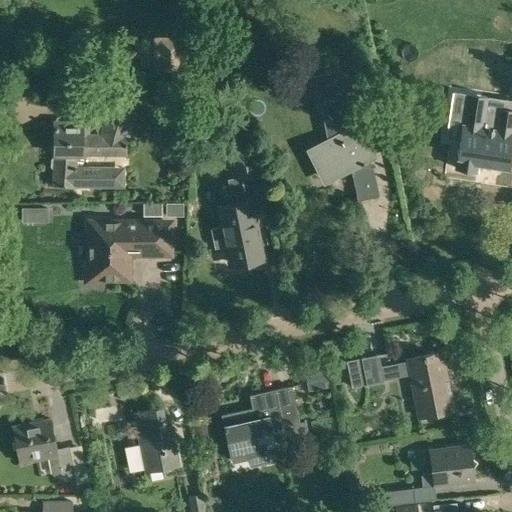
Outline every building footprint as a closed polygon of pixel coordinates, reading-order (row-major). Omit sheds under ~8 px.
[(182,37),(153,37),(154,55),(154,75),(182,75),(182,74),(182,37)] [(361,66),(341,70),(315,75),(329,139),(314,146),(323,164),(334,163),(348,156),(355,171),(353,172),(357,199),(377,195),(372,167),(370,168),(366,161),(373,157),(357,124),(353,126),(345,89),(364,85),(367,97),(378,94),(373,68),(362,70),(361,66)] [(53,186),(75,187),(125,187),(124,165),(76,165),(76,154),(127,154),(127,137),(135,111),(109,104),(100,133),(88,133),(89,123),(69,122),(69,120),(52,119),(51,156),(54,156),(53,186)] [(451,138),(460,139),(456,167),(475,170),(476,162),(508,166),(511,140),(511,110),(497,108),(494,130),(475,127),(476,120),(459,118),(451,127),(451,138)] [(220,209),(223,225),(210,227),(214,247),(227,244),(231,263),(261,257),(250,203),(245,177),(259,174),(253,143),(225,149),(231,177),(227,178),(233,206),(220,209)] [(143,202),(143,215),(162,215),(162,202),(143,202)] [(166,202),(166,215),(183,215),(183,202),(166,202)] [(22,221),(32,221),(32,206),(22,206),(22,221)] [(169,252),(169,222),(90,222),(90,262),(85,268),(85,276),(91,282),(99,282),(105,277),(127,277),(127,258),(124,258),(124,254),(130,248),(134,248),(134,252),(169,252)] [(454,409),(442,351),(406,358),(418,417),(454,409)] [(378,354),(346,360),(352,387),(367,384),(367,385),(384,382),(378,354)] [(304,373),(308,390),(330,386),(326,368),(304,373)] [(249,394),(252,406),(221,413),(223,424),(230,457),(246,453),(249,465),(279,458),(273,428),(300,422),(291,385),(249,394)] [(134,413),(140,443),(128,446),(133,469),(144,467),(145,471),(179,464),(172,426),(166,427),(162,407),(134,413)] [(12,425),(20,462),(50,456),(54,474),(61,472),(74,470),(69,447),(56,449),(49,417),(12,425)] [(190,420),(196,452),(207,449),(201,418),(190,420)] [(431,473),(419,475),(421,485),(432,484),(433,487),(475,481),(469,445),(428,451),(431,473)] [(381,504),(414,500),(412,487),(380,491),(381,504)] [(188,496),(191,511),(206,511),(203,492),(188,496)] [(71,511),(71,501),(44,501),(43,511),(71,511)] [(416,511),(416,509),(415,502),(394,505),(395,511),(416,511)] [(454,511),(453,503),(430,506),(430,511),(454,511)]
